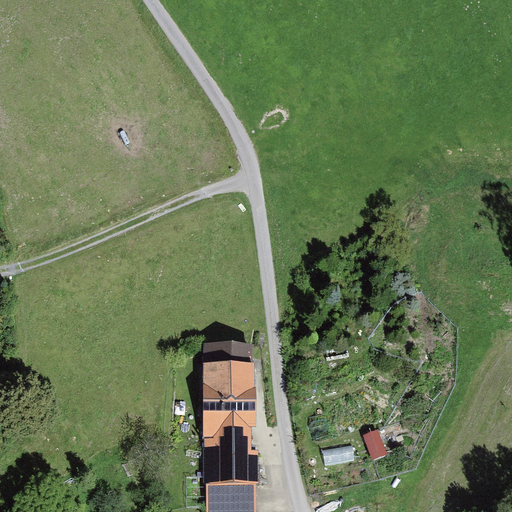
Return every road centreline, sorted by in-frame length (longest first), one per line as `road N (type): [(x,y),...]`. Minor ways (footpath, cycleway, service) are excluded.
road 1 (track): [(304,511),(255,179),(243,141),(146,0)]
road 2 (track): [(255,179),(0,272)]
